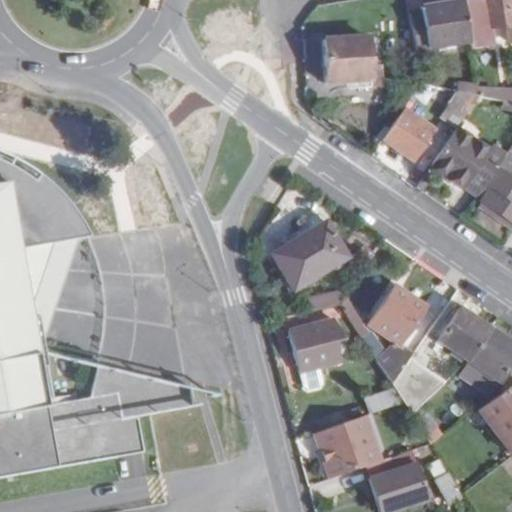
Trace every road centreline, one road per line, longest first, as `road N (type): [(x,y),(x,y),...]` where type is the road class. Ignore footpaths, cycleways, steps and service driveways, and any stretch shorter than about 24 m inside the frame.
road 1 (tertiary): [(279,128),(511,291)]
road 2 (residential): [(88,69),(162,130),(227,272)]
road 3 (residential): [(227,272),(289,511)]
road 4 (tertiary): [(149,34),(279,128)]
road 5 (residential): [(227,272),(232,213),(279,128)]
